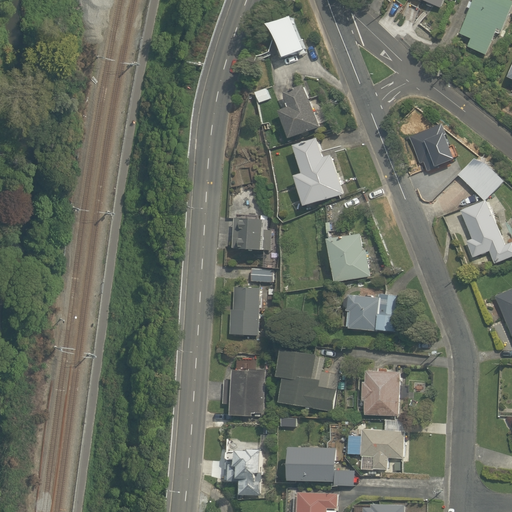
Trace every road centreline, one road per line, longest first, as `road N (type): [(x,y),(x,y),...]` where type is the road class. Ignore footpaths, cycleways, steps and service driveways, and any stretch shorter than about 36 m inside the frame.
road 1 (tertiary): [(250,0),(219,89),(206,185),(183,511)]
road 2 (residential): [(370,110),(466,358),(464,507)]
road 3 (residential): [(329,2),(430,82)]
